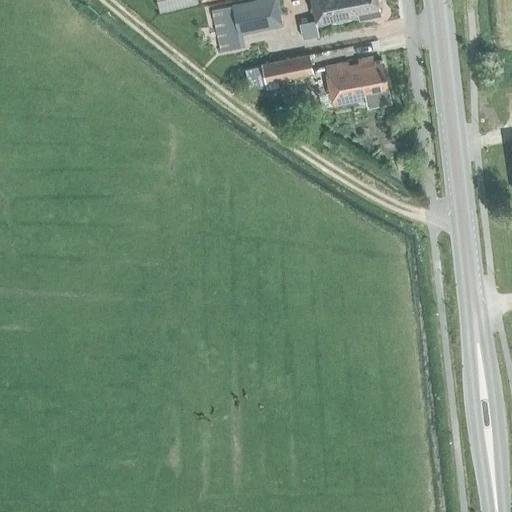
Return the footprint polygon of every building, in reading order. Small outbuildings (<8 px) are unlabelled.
[(197,2),(196,0),(156,0),(159,11),(197,2)] [(282,25),(276,0),(252,0),(231,5),(211,10),(220,51),(240,47),(237,35),(282,25)] [(310,0),(314,19),(298,23),(302,39),(318,36),(316,27),(380,14),(376,0),(310,0)] [(311,72),(308,54),(261,63),(261,65),(241,69),(249,85),(311,72)] [(348,65),(348,62),(324,67),(332,106),(366,98),(366,96),(388,91),(381,61),(373,63),(372,57),(358,60),(358,63),(348,65)]
